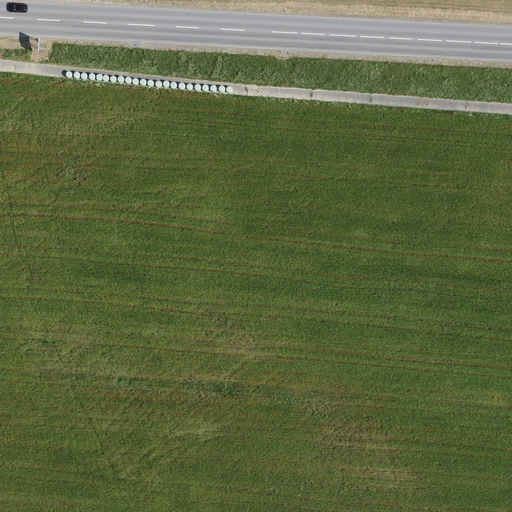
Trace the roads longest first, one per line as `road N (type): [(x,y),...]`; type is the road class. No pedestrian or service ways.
road 1 (track): [(0,65),(511,109)]
road 2 (tertiary): [(511,39),(0,16)]
